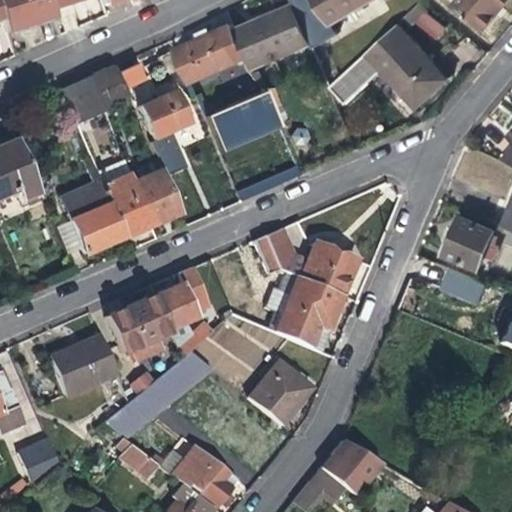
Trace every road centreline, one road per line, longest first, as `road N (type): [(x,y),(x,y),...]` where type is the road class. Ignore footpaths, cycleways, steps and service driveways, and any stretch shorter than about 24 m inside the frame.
road 1 (residential): [(448,145),(382,160),(0,327)]
road 2 (residential): [(263,511),(337,409),(448,145)]
road 3 (residential): [(0,89),(195,0)]
